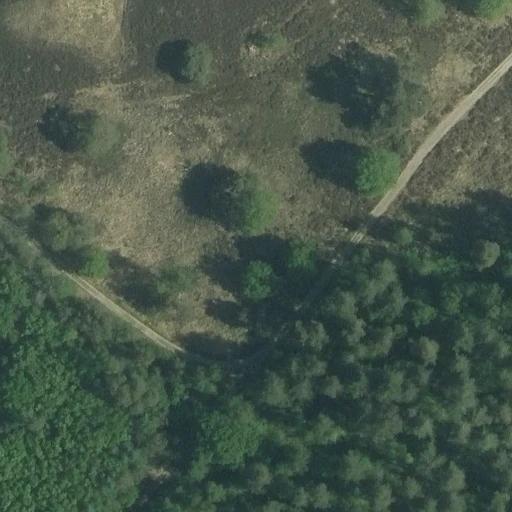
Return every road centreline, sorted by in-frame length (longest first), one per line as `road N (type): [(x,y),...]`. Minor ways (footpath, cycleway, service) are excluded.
road 1 (track): [(238,390),(511,74)]
road 2 (track): [(238,390),(0,213)]
